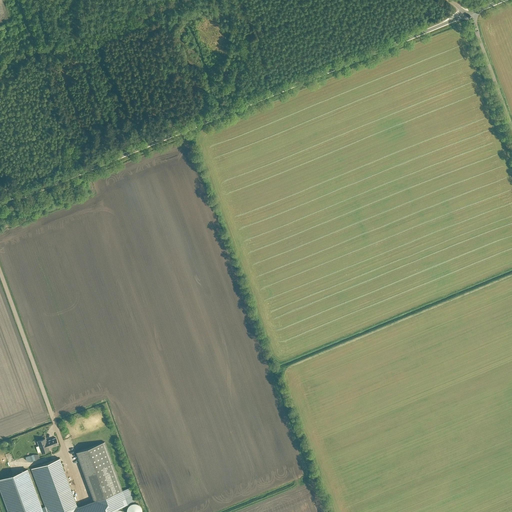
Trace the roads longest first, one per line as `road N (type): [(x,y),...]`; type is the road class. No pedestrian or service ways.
road 1 (unclassified): [(0,205),(468,13)]
road 2 (unclassified): [(511,127),(468,13)]
